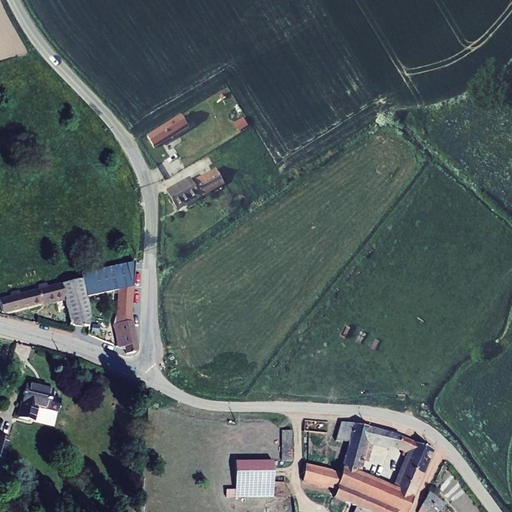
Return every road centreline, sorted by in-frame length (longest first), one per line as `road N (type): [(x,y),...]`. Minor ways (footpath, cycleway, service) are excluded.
road 1 (unclassified): [(140,363),(202,403),(360,410),(412,421),(458,457),(495,511)]
road 2 (tertiary): [(140,363),(151,234),(142,171),(121,131),(13,0)]
road 3 (tertiary): [(0,325),(140,363)]
